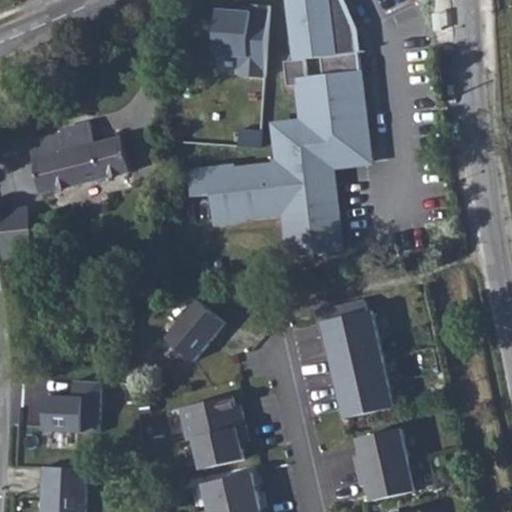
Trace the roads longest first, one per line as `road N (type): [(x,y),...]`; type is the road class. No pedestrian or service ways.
road 1 (tertiary): [(465,0),(509,323)]
road 2 (residential): [(316,511),(276,312)]
